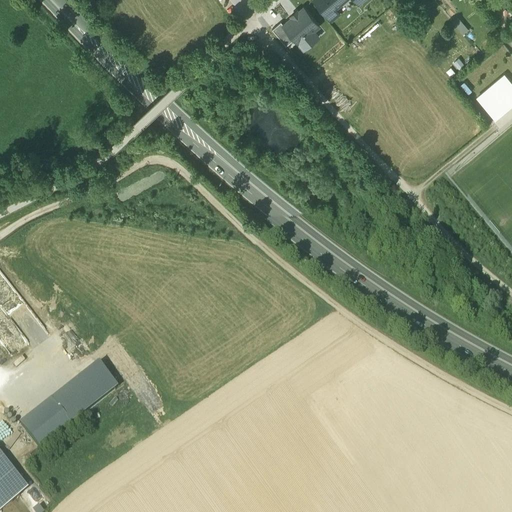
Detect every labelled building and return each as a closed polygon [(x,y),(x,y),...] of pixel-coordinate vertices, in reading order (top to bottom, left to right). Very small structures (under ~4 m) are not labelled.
[(314,0),(327,15),(345,0),(314,0)] [(297,11),(291,16),(292,17),(283,25),(294,39),(303,49),(312,42),(307,36),(319,26),(303,8),(298,12),(297,11)] [(283,25),(281,22),(272,29),(286,46),(294,39),(283,25)] [(478,96),(495,117),(511,103),(511,84),(504,75),(478,96)] [(100,370),(24,428),(39,449),(116,391),(100,370)] [(0,460),(0,510),(24,492),(0,460)]
